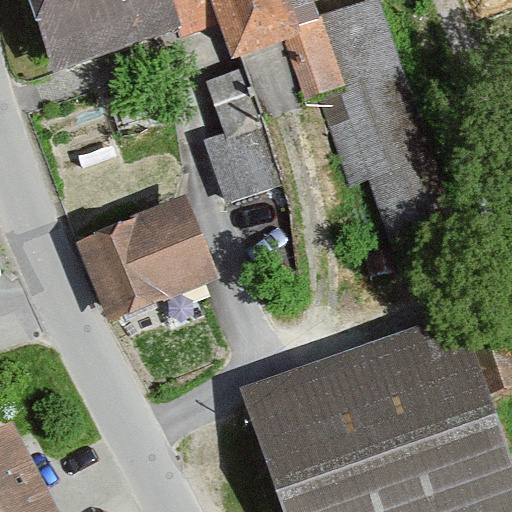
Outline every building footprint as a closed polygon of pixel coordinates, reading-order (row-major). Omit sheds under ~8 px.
[(322,0),(25,0),(54,84),(225,27),(238,68),(335,36),(322,0)] [(205,80),(233,197),(277,186),(249,69),(205,80)] [(210,283),(182,213),(85,252),(113,322),(210,283)] [(289,511),(511,511),(511,504),(453,329),(251,396),(289,511)] [(0,511),(63,511),(15,420),(0,428),(0,511)]
